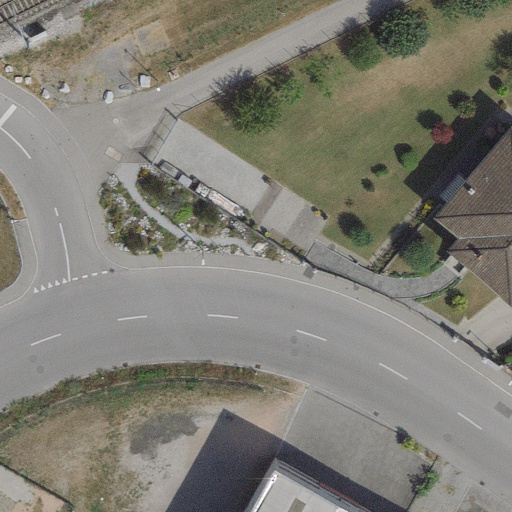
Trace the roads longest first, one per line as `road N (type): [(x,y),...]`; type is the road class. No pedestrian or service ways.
road 1 (residential): [(80,328),(209,317),(320,339),(377,362),(511,450)]
road 2 (residential): [(0,129),(34,166),(50,199),(80,328)]
